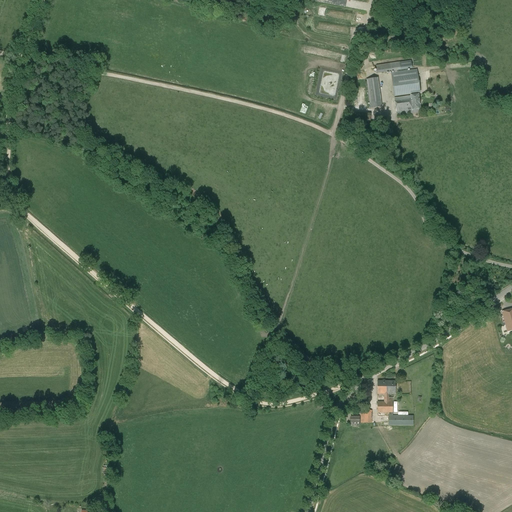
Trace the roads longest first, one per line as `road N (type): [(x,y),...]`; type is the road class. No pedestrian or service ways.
road 1 (track): [(21,58),(9,102),(10,187),(24,217),(247,401),(290,404),(357,384)]
road 2 (track): [(511,266),(437,240),(404,184),(294,118),(21,58)]
road 3 (secondary): [(306,511),(330,424),(351,390),(511,287)]
